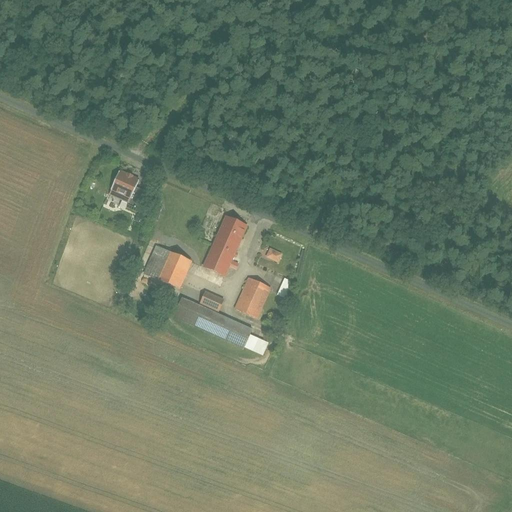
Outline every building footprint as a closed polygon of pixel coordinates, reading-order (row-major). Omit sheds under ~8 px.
[(111,191),(131,200),(139,181),(119,172),(111,191)] [(220,212),(212,232),(218,234),(226,214),(220,212)] [(230,222),(210,268),(230,276),(250,230),(230,222)] [(183,294),(195,263),(162,251),(150,281),(183,294)] [(283,257),(270,251),(266,260),(279,266),(283,257)] [(278,297),(286,299),(291,282),(283,280),(278,297)] [(255,282),(243,309),(263,317),(275,290),(255,282)] [(187,306),(180,321),(248,350),(254,335),(187,306)]
